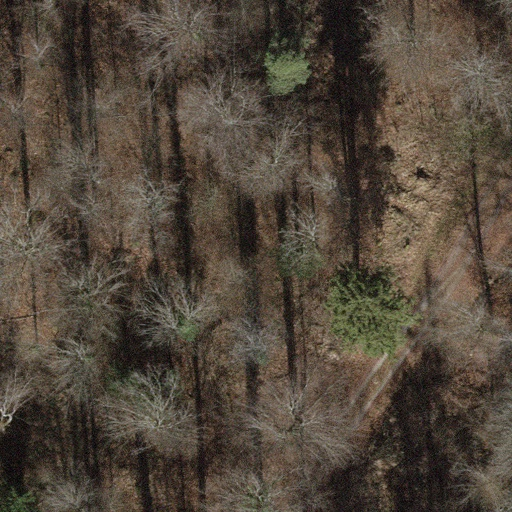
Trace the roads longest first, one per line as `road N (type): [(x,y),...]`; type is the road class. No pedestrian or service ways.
road 1 (track): [(511,122),(415,336),(310,511)]
road 2 (track): [(511,242),(415,336)]
